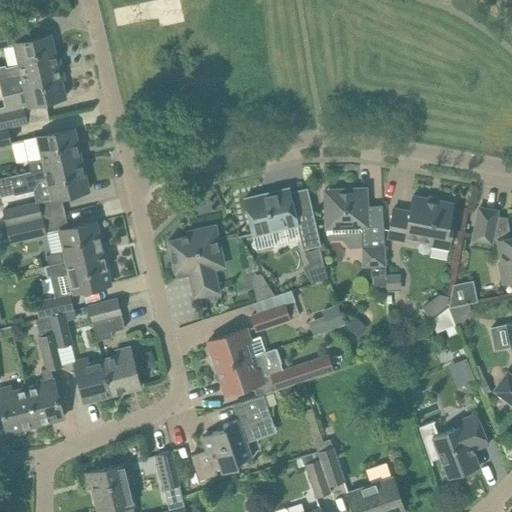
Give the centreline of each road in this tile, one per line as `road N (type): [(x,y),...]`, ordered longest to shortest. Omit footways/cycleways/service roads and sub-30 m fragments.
road 1 (residential): [(44,511),(58,454),(163,400),(168,374),(124,182)]
road 2 (residential): [(511,171),(318,140),(124,182)]
road 3 (residential): [(124,182),(83,0)]
